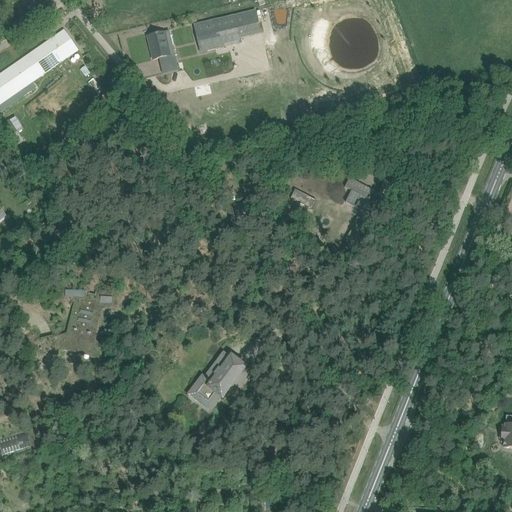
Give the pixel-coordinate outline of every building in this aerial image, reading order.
[(21,0),(29,12),(37,8),(31,0),(21,0)] [(191,26),(198,22),(194,15),(187,19),(191,26)] [(200,24),(194,25),(200,52),(242,42),(241,40),(236,15),(200,24)] [(0,106),(59,65),(79,51),(64,31),(0,75),(0,106)] [(165,33),(163,33),(148,37),(154,61),(171,57),(165,33)] [(259,63),(268,61),(265,49),(256,51),(259,63)] [(84,77),(90,75),(88,67),(81,69),(84,77)] [(11,122),(0,128),(0,130),(13,149),(24,142),(11,122)] [(0,150),(0,168),(3,172),(12,164),(0,150)] [(25,157),(37,174),(45,168),(33,151),(25,157)] [(319,171),(327,172),(328,162),(320,161),(319,171)] [(347,238),(348,239),(357,243),(374,210),(370,208),(373,202),(378,205),(383,196),(350,179),(345,188),(352,191),(346,203),(362,211),(347,238)] [(295,190),(291,199),(312,210),(317,201),(295,190)] [(318,218),(328,224),(343,198),(332,193),(318,218)] [(67,334),(59,336),(28,342),(31,360),(66,351),(99,358),(102,346),(96,341),(103,310),(110,308),(111,300),(95,297),(95,295),(89,294),(88,295),(72,291),(70,299),(75,303),(67,334)] [(250,374),(224,354),(205,379),(203,377),(189,395),(209,410),(220,396),(223,399),(229,390),(235,394),(250,374)] [(37,364),(30,366),(32,372),(39,370),(37,364)] [(511,427),(502,427),(501,443),(504,443),(504,448),(511,448),(511,427)] [(32,446),(28,432),(0,439),(0,446),(2,455),(32,446)]
